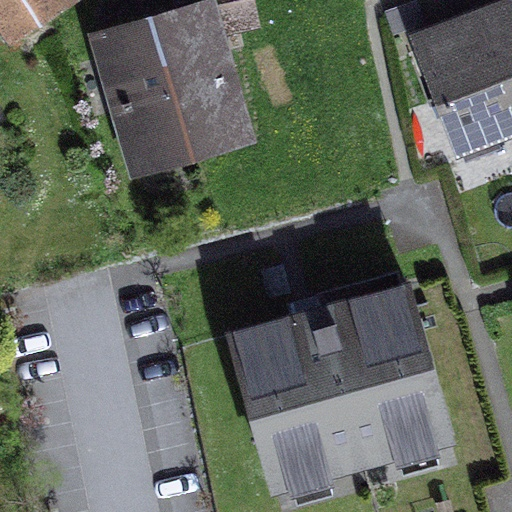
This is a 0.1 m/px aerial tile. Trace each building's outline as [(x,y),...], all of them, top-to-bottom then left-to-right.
[(0,0),(0,24),(8,37),(67,0),(0,0)] [(216,38),(259,27),(251,0),(206,0),(207,1),(216,38)] [(457,0),(434,9),(442,29),(478,15),(509,3),(507,0),(457,0)] [(216,38),(207,1),(154,16),(190,148),(242,134),(216,38)] [(478,15),(511,105),(511,2),(509,3),(478,15)] [(417,38),(460,150),(511,130),(511,105),(478,15),(442,29),(417,38)] [(100,30),(136,163),(190,148),(154,16),(100,30)] [(450,435),(408,286),(320,310),(324,323),(300,330),(297,317),(232,335),(274,485),(292,480),(326,470),(397,450),(433,440),(450,435)] [(300,330),(324,323),(320,310),(307,314),(297,317),(300,330)] [(404,472),(439,462),(433,440),(397,450),(404,472)] [(298,502),(332,492),(326,470),(292,480),(298,502)]
